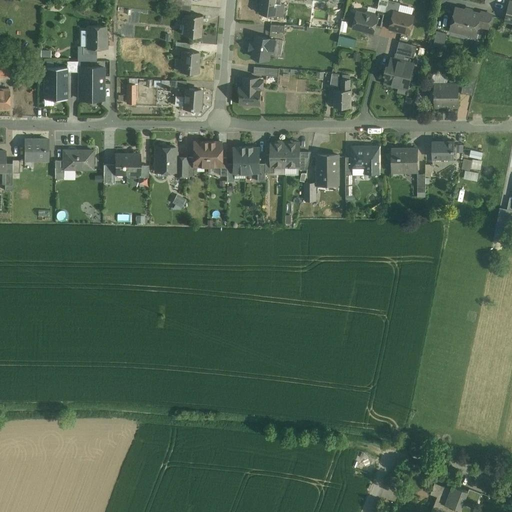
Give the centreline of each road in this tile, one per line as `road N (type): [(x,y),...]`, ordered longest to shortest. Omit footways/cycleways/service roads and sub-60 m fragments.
road 1 (residential): [(217,124),(511,124)]
road 2 (residential): [(0,123),(217,124)]
road 3 (unclassified): [(511,477),(413,457),(385,461),(366,511)]
road 4 (residential): [(217,124),(226,0)]
